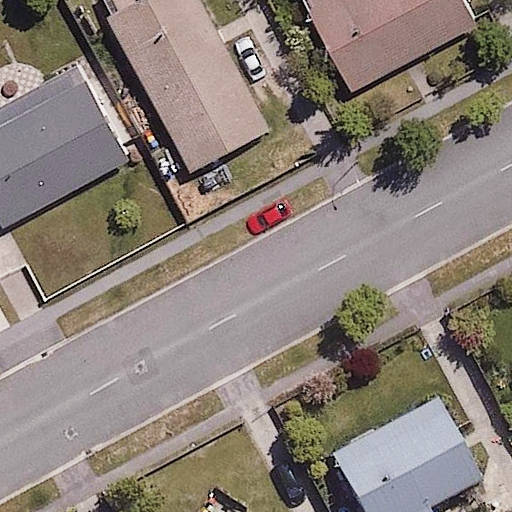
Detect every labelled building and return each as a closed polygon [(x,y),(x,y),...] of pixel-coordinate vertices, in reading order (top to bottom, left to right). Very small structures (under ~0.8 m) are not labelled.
[(228,0),(103,0),(191,165),(289,113),(228,0)] [(310,0),(355,84),(491,12),(484,0),(310,0)] [(83,65),(0,109),(0,206),(8,221),(131,154),(83,65)] [(365,511),(438,511),(435,505),(454,495),(459,503),(488,488),(442,397),(335,452),(365,511)] [(232,511),(214,501),(207,511),(232,511)]
